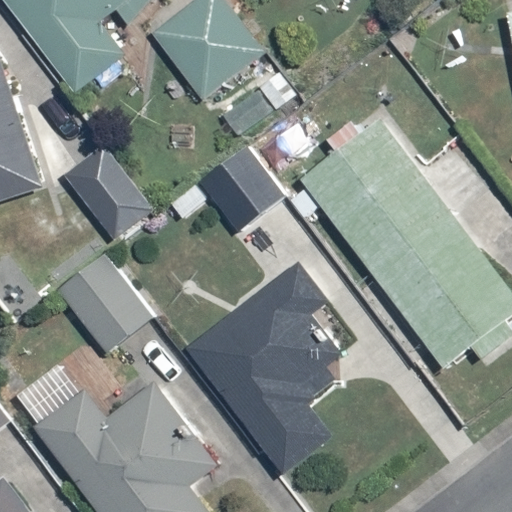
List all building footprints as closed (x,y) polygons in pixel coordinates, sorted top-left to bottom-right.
[(8,0),(79,93),(130,55),(104,20),(131,0),(8,0)] [(200,0),(155,36),(208,102),(269,53),(226,0),(200,0)] [(0,204),(48,189),(0,43),(0,204)] [(283,69),(225,115),(245,141),(304,95),(283,69)] [(305,183),(376,276),(457,214),(386,121),(305,183)] [(109,145),(69,175),(119,240),(158,211),(109,145)] [(208,183),(244,231),(291,197),(254,148),(208,183)] [(511,320),(511,285),(457,214),(376,276),(448,369),(475,348),(486,362),(511,342),(511,321),(511,320)] [(61,292),(109,355),(157,318),(109,256),(61,292)] [(193,347),(289,475),(338,438),(312,403),(342,381),(331,367),(348,355),(317,315),(338,299),(309,261),(193,347)] [(189,360),(160,328),(138,348),(167,379),(189,360)] [(89,390),(39,428),(104,511),(213,511),(195,488),(223,466),(158,382),(111,418),(89,390)] [(0,393),(0,435),(19,423),(0,393)] [(30,511),(5,480),(0,483),(0,511),(30,511)]
